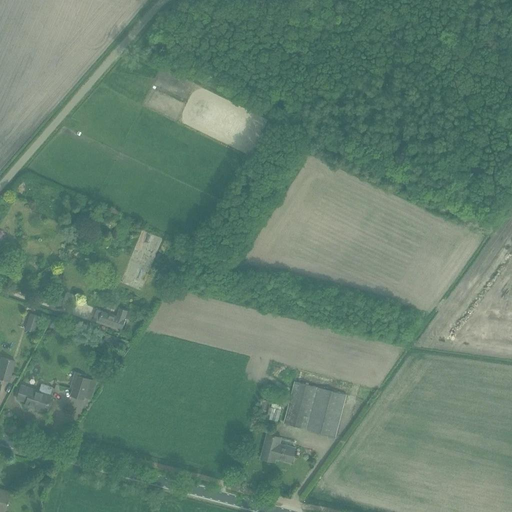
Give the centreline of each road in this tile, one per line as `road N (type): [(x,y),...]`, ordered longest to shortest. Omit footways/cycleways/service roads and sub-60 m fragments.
road 1 (tertiary): [(270,511),(0,440)]
road 2 (unclassified): [(0,193),(175,0)]
